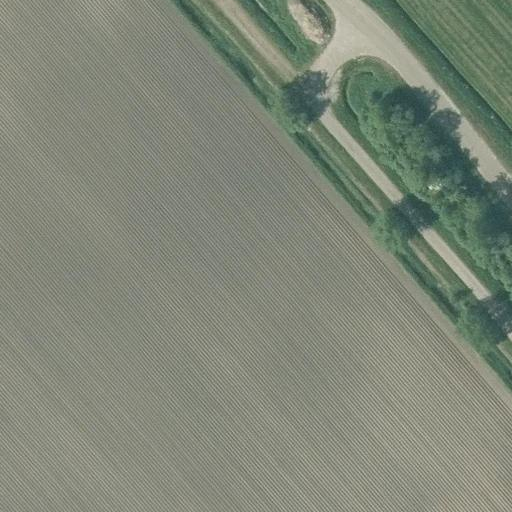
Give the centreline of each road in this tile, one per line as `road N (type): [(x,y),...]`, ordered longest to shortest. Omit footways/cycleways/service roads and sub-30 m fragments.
road 1 (unclassified): [(511,329),(325,116),(317,87),(323,71),(366,23)]
road 2 (unclassified): [(511,197),(366,23)]
